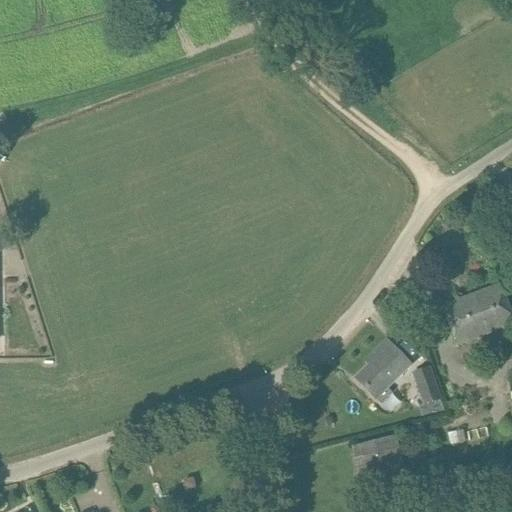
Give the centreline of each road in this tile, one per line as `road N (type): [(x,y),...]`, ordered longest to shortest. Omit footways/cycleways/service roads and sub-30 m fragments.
road 1 (unclassified): [(264,393),(312,364),(355,322),(438,191),(511,144)]
road 2 (unclassified): [(0,476),(264,393)]
road 3 (track): [(438,191),(409,153),(307,77),(258,0)]
